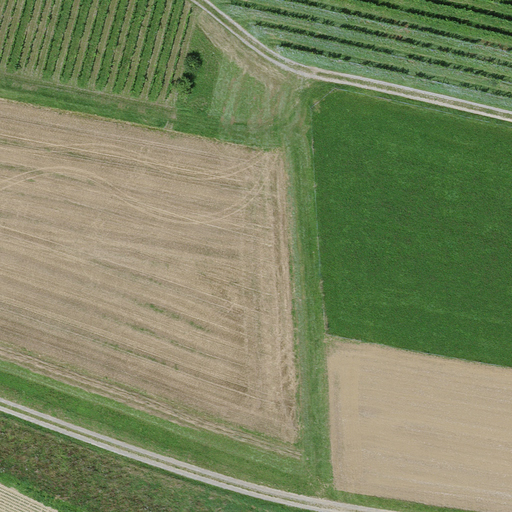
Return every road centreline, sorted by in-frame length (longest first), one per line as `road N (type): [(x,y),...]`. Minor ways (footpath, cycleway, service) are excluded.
road 1 (track): [(0,405),(222,482),(379,511)]
road 2 (track): [(511,117),(296,67),(197,0)]
